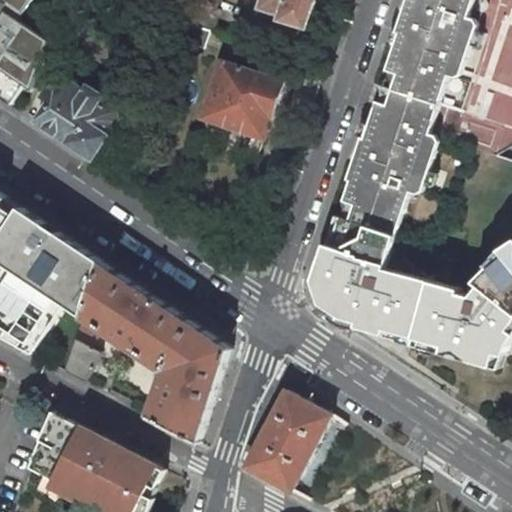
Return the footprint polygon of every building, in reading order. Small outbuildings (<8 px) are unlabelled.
[(0,0),(0,93),(15,104),(28,84),(37,89),(54,41),(22,19),(35,0),(0,0)] [(190,0),(181,0),(176,17),(186,21),(213,30),(215,30),(222,9),(218,8),(220,0),(193,0),(193,1),(190,0)] [(283,17),(308,26),(316,0),(265,0),(263,5),(284,12),(283,17)] [(482,31),(477,29),(479,24),(476,18),(470,16),(475,0),(406,0),(400,19),(397,27),(396,30),(394,29),(390,40),(392,45),(395,45),(382,84),(385,85),(392,87),(441,104),(451,75),(456,76),(462,74),(472,44),(480,47),(484,35),(482,31)] [(213,30),(186,21),(180,40),(207,49),(213,30)] [(286,81),(258,72),(226,61),(208,118),(240,128),(267,137),(273,117),(274,117),(286,81)] [(53,100),(40,121),(95,158),(120,120),(119,112),(102,100),(105,95),(91,86),(88,91),(61,73),(46,95),(53,100)] [(441,104),(392,87),(385,85),(380,100),(377,99),(371,119),(395,127),(408,132),(440,142),(441,140),(439,135),(432,132),(441,104)] [(487,90),(479,116),(485,118),(493,92),(487,90)] [(412,191),(417,193),(424,190),(426,184),(431,186),(434,184),(438,172),(431,169),(440,142),(408,132),(395,127),(371,119),(370,122),(367,121),(363,123),(359,135),(362,137),(348,178),(350,179),(344,200),(344,201),(344,203),(344,206),(345,207),(342,216),(349,218),(397,234),(412,191)] [(126,141),(109,167),(130,181),(140,151),(126,141)] [(1,190),(0,189),(0,267),(4,270),(0,276),(0,335),(34,353),(67,303),(87,315),(106,260),(1,190)] [(342,216),(341,216),(336,214),(327,242),(314,278),(323,301),(334,310),(334,311),(334,312),(333,312),(333,313),(333,314),(333,315),(333,316),(334,316),(334,317),(334,318),(345,325),(373,333),(374,330),(387,334),(412,341),(413,336),(429,279),(428,278),(421,269),(413,268),(403,256),(403,249),(396,239),(397,234),(349,218),(342,216)] [(511,344),(511,258),(504,249),(490,263),(478,281),(482,285),(474,295),(462,292),(463,288),(429,279),(413,336),(418,337),(416,344),(444,352),(495,367),(504,369),(508,354),(511,344)] [(235,346),(106,260),(87,315),(92,318),(165,366),(170,368),(154,417),(203,442),(235,346)] [(83,327),(78,341),(94,348),(100,337),(83,327)] [(94,348),(78,341),(68,371),(88,382),(104,352),(94,348)] [(336,414),(289,389),(248,466),(296,492),(336,414)] [(137,453),(122,445),(73,419),(57,411),(51,424),(42,445),(33,469),(47,477),(50,472),(59,477),(57,481),(55,485),(89,503),(91,500),(114,511),(151,511),(156,499),(148,494),(153,485),(158,487),(168,469),(163,467),(144,457),(137,453)]
